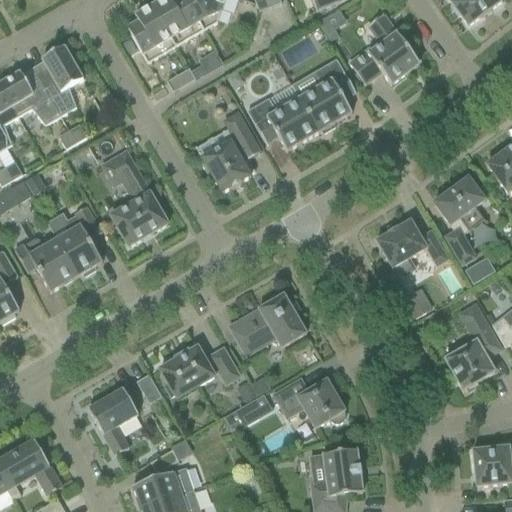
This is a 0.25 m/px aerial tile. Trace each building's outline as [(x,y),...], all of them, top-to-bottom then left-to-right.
[(203,34),(183,0),(180,0),(172,5),(168,0),(167,0),(152,10),(175,51),(203,34)] [(216,27),(225,0),(183,0),(203,34),(216,27)] [(270,12),(265,0),(252,0),(259,16),(270,12)] [(277,0),(265,0),(270,12),(281,7),(277,0)] [(310,0),(316,15),(349,1),(348,0),(310,0)] [(459,18),(467,30),(479,21),(480,22),(491,15),(490,13),(501,5),(498,0),(445,0),(453,9),(451,11),(457,20),(459,18)] [(175,51),(152,10),(135,19),(138,25),(126,32),(147,67),(175,51)] [(382,18),(367,29),(381,48),(369,57),(367,54),(349,67),(364,88),(380,76),(390,89),(419,68),(382,18)] [(42,66),(32,72),(60,121),(76,112),(68,92),(83,84),(63,50),(41,63),(42,66)] [(314,76),(291,89),(299,103),(318,136),(321,135),(323,138),(335,131),(333,128),(351,117),(343,103),(355,96),(345,79),(344,77),(343,77),(336,64),(314,76)] [(60,121),(32,72),(21,78),(20,76),(0,87),(0,91),(18,121),(31,113),(45,130),(60,121)] [(188,73),(183,76),(166,86),(172,96),(194,83),(188,73)] [(18,121),(0,91),(0,155),(12,149),(4,129),(18,121)] [(268,103),(247,115),(254,128),(254,129),(255,131),(265,149),(277,142),(285,155),(318,136),(299,103),(275,116),(268,103)] [(210,178),(221,197),(231,191),(232,193),(241,187),(240,186),(250,180),(249,178),(254,176),(247,164),(260,156),(237,118),(224,125),(234,143),(201,162),(204,167),(202,169),(207,179),(210,178)] [(79,129),(68,135),(76,147),(86,141),(79,129)] [(76,147),(68,135),(58,141),(65,153),(76,147)] [(511,194),(511,149),(486,169),(507,198),(511,194)] [(108,166),(102,170),(114,190),(120,186),(133,207),(124,212),(123,210),(111,217),(112,219),(110,220),(118,234),(128,251),(167,228),(164,222),(166,221),(161,213),(159,214),(125,156),(108,166)] [(14,166),(4,172),(11,185),(22,179),(14,166)] [(11,185),(4,172),(0,174),(0,189),(1,191),(11,185)] [(484,205),(479,198),(468,182),(433,207),(454,235),(444,241),(461,270),(475,262),(462,239),(484,223),(475,211),(484,205)] [(69,236),(56,244),(77,281),(82,278),(84,280),(95,274),(93,271),(102,266),(89,244),(101,237),(86,211),(74,218),(76,220),(67,225),(65,231),(69,236)] [(395,278),(400,288),(402,288),(399,282),(396,278),(412,268),(409,263),(425,253),(436,271),(449,264),(441,251),(431,234),(419,240),(410,225),(397,232),(397,231),(387,236),(388,237),(375,245),(395,278)] [(77,281),(56,244),(43,251),(39,245),(35,244),(24,250),(23,249),(14,255),(27,277),(35,272),(49,297),(77,281)] [(0,325),(0,326),(2,329),(15,321),(13,318),(19,315),(4,290),(17,282),(1,256),(0,256),(0,325)] [(486,262),(464,274),(472,288),(494,275),(486,262)] [(280,352),(288,348),(306,337),(283,299),(228,331),(246,360),(275,343),(280,352)] [(408,300),(403,303),(414,322),(430,312),(428,308),(417,315),(408,300)] [(501,354),(475,309),(458,318),(474,346),(444,363),(462,395),(466,392),(468,395),(477,390),(476,387),(494,376),(486,362),(501,354)] [(511,313),(503,321),(491,329),(504,352),(511,345),(511,313)] [(171,401),(174,399),(176,403),(214,381),(213,380),(218,377),(225,389),(239,381),(223,353),(209,360),(211,365),(207,367),(197,351),(188,356),(187,355),(175,362),(175,364),(159,373),(167,387),(164,390),(171,401)] [(136,386),(146,403),(149,408),(161,401),(148,378),(136,386)] [(344,418),(343,415),(344,415),(326,384),(307,395),(300,382),(272,399),(286,422),(303,413),(314,432),(329,424),(331,426),(333,427),(335,428),(338,428),(340,427),(342,425),(344,423),(344,420),(344,418)] [(138,419),(133,410),(122,393),(87,413),(114,460),(128,452),(116,431),(138,419)] [(223,422),(232,438),(233,437),(233,436),(271,415),(263,400),(263,399),(223,422)] [(511,482),(510,464),(511,463),(511,443),(493,449),(494,452),(472,454),(475,491),(495,489),(511,487),(511,482)] [(61,491),(34,445),(0,464),(0,466),(14,491),(15,490),(35,479),(47,499),(61,491)] [(351,455),(350,452),(336,454),(337,457),(309,461),(313,488),(310,489),(312,511),(344,511),(346,499),(362,496),(356,455),(351,455)] [(171,454),(149,466),(156,477),(178,465),(171,454)] [(14,491),(0,466),(0,498),(7,495),(12,505),(20,500),(15,490),(14,491)] [(150,484),(131,490),(138,511),(140,511),(193,494),(185,472),(150,484)] [(199,511),(193,494),(140,511),(199,511)] [(62,511),(57,503),(40,511),(62,511)]
